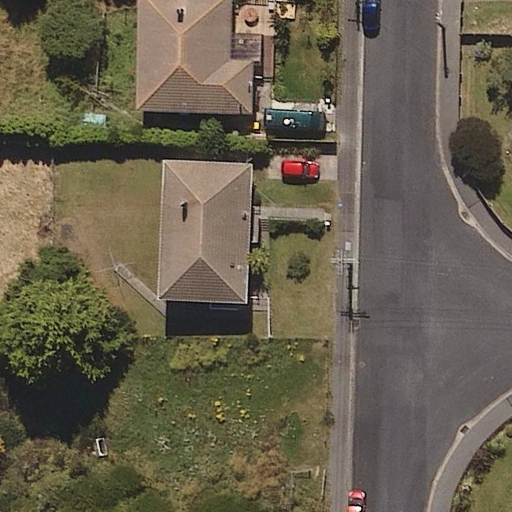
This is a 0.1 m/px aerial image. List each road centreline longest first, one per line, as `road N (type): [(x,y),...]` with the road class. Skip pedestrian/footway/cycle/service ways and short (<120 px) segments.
road 1 (residential): [(406,0),(401,316)]
road 2 (residential): [(401,316),(396,511)]
